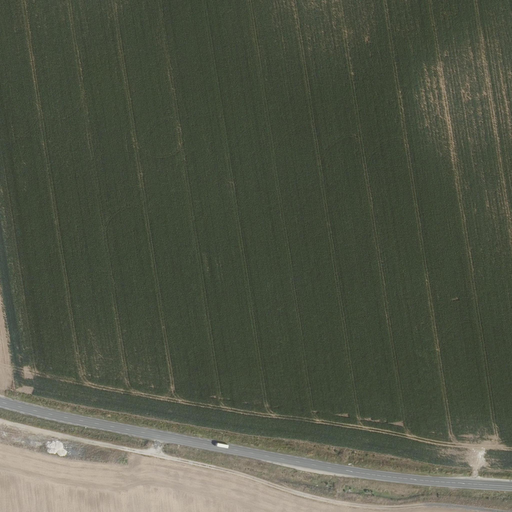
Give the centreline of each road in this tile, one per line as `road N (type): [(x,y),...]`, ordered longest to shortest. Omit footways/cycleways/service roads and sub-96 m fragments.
road 1 (tertiary): [(511,486),(280,458),(0,401)]
road 2 (track): [(0,420),(244,474),(330,503),(441,503),(495,511)]
